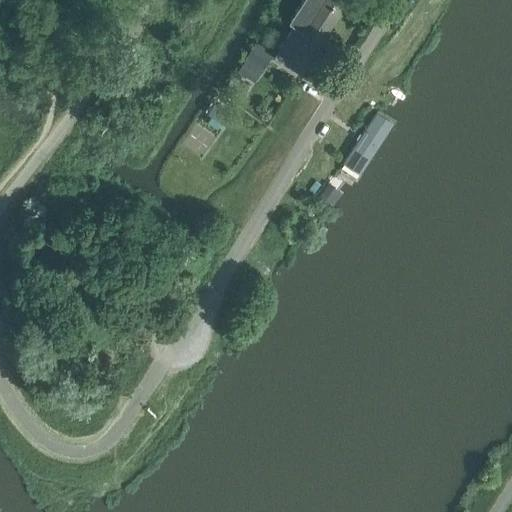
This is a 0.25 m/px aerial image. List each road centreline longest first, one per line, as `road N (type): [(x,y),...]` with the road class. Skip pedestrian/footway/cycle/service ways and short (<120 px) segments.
road 1 (unclassified): [(183,342),(396,0)]
road 2 (unknown): [(85,0),(84,32),(44,135),(0,187)]
